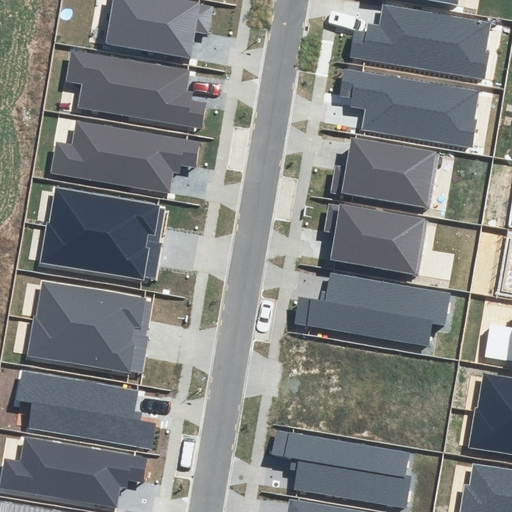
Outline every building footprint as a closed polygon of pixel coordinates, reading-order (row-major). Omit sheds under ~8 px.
[(181,0),(116,0),(109,43),(192,58),(197,31),(211,34),(216,6),(181,0)] [(459,0),(407,0),(457,9),(459,0)] [(373,31),(355,28),(350,58),(487,82),(498,25),(389,6),(386,23),(374,21),(373,31)] [(72,54),(68,80),(81,82),(77,107),(198,127),(203,99),(182,96),(186,73),(72,54)] [(343,66),(337,96),(355,99),(353,109),(365,111),(362,129),(470,148),(480,90),(343,66)] [(68,147),(55,145),(51,171),(164,190),(168,167),(189,171),(193,143),(72,123),(68,147)] [(339,158),(332,196),(429,214),(442,150),(355,134),(350,160),(339,158)] [(54,186),(47,223),(162,243),(168,205),(54,186)] [(426,217),(328,199),(321,237),(332,239),(327,265),(413,282),(426,217)] [(162,243),(47,223),(40,263),(155,283),(162,243)] [(36,275),(29,313),(144,332),(150,295),(36,275)] [(431,322),(444,324),(448,298),(335,280),(331,303),(302,298),(298,327),(427,347),(431,322)] [(144,332),(29,313),(22,353),(137,372),(144,332)] [(511,326),(490,323),(484,355),(511,359),(511,326)] [(511,378),(482,373),(476,411),(511,417),(511,378)] [(24,377),(19,403),(32,406),(28,430),(149,450),(154,422),(133,419),(137,396),(24,377)] [(511,417),(476,411),(469,451),(511,458),(511,417)] [(407,503),(411,476),(398,474),(402,450),(273,429),(269,458),(298,462),(294,485),(407,503)] [(20,468),(7,465),(3,491),(117,511),(120,488),(141,491),(145,463),(24,443),(20,468)] [(473,494),(460,492),(457,511),(511,511),(511,475),(477,470),(473,494)] [(349,511),(291,500),(288,511),(349,511)]
